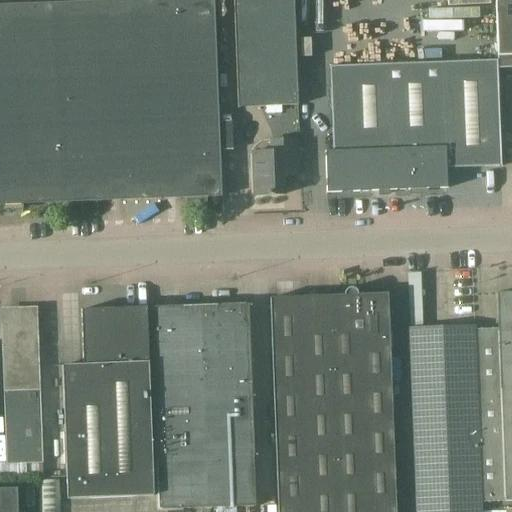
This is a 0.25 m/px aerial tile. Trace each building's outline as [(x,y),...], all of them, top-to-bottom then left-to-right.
[(0,0),(0,207),(221,198),(213,0),(166,0),(55,4),(54,0),(0,0)] [(293,0),(233,0),(238,109),(298,107),(293,0)] [(511,0),(494,0),(497,62),(497,72),(511,71),(511,0)] [(501,168),(497,72),(497,62),(330,69),(333,153),(325,153),(327,195),(414,191),(414,195),(423,195),(423,191),(447,190),(446,170),(501,168)] [(273,153),(254,154),(256,197),(286,196),(285,169),(299,168),(298,140),(273,141),(273,153)] [(270,299),(278,511),(396,511),(388,295),(357,296),(356,295),(356,293),(355,292),(354,291),(353,291),(351,290),(350,290),(348,290),(347,291),(346,292),(345,293),(344,294),(343,295),(343,297),(270,299)] [(498,330),(475,331),(474,331),(478,440),(468,441),(468,456),(479,456),(480,504),(481,504),(511,502),(511,294),(497,295),(498,330)] [(151,309),(156,462),(158,511),(256,507),(254,458),(249,306),(223,306),(151,309)] [(153,497),(147,309),(81,311),(83,366),(62,367),(67,501),(153,497)] [(4,393),(40,392),(37,315),(1,316),(4,393)] [(481,511),(481,504),(480,504),(479,456),(468,456),(468,441),(478,440),(474,331),(475,331),(475,328),(410,330),(416,511),(481,511)] [(43,465),(40,392),(4,393),(7,467),(43,465)] [(38,480),(38,511),(59,511),(59,480),(38,480)] [(0,511),(17,511),(16,489),(0,489),(0,511)]
